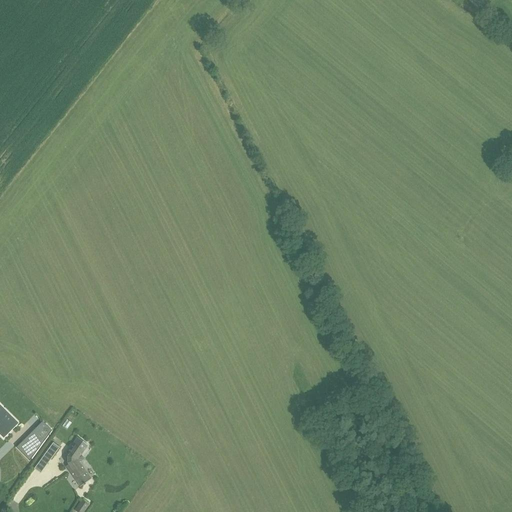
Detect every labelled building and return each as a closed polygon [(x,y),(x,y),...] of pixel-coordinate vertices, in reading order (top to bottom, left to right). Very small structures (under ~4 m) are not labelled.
[(17,423),(0,406),(0,432),(1,434),(9,426),(12,428),(17,423)] [(34,430),(44,441),(52,431),(42,421),(34,430)] [(77,438),(66,453),(69,455),(67,457),(67,463),(68,464),(66,466),(80,486),(79,486),(80,487),(83,485),(83,486),(85,484),(91,479),(91,478),(90,479),(77,460),(87,446),(88,446),(77,437),(76,438),(77,438)] [(16,447),(29,461),(37,451),(25,439),(16,447)] [(47,464),(59,448),(53,443),(41,459),(47,464)] [(83,511),(88,505),(82,501),(75,510),(76,511),(83,511)]
